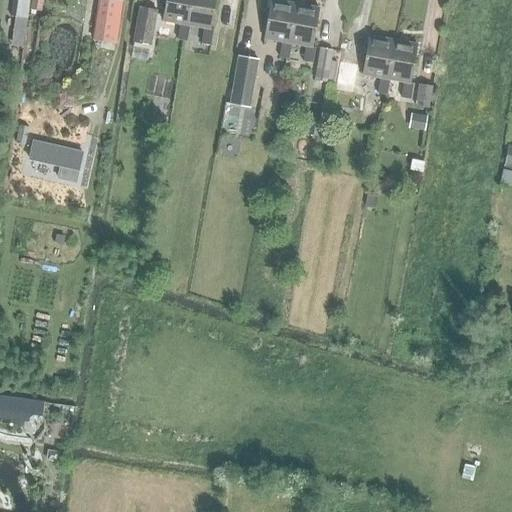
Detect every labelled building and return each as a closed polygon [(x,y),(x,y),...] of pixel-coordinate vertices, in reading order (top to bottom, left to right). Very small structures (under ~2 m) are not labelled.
[(28,0),(12,0),(10,15),(27,17),(28,0)] [(30,0),(29,10),(40,11),(42,0),(30,0)] [(99,0),(93,40),(115,44),(121,0),(118,0),(99,0)] [(186,41),(189,26),(186,25),(190,0),(165,0),(162,21),(179,24),(177,40),(186,41)] [(190,0),(186,25),(189,26),(203,28),(200,44),(210,45),(213,29),(210,29),(215,0),(190,0)] [(288,59),(291,43),(288,43),(294,4),(270,0),(263,39),(281,42),(278,58),(288,59)] [(288,43),(291,43),(305,46),(302,62),(311,63),(314,47),(312,47),(318,9),(294,4),(288,43)] [(157,11),(138,7),(132,42),(150,46),(157,11)] [(229,53),(234,29),(222,26),(216,50),(229,53)] [(386,95),(389,80),(386,79),(393,41),(368,36),(361,75),(379,78),(377,94),(386,95)] [(386,79),(389,80),(403,82),(401,98),(410,100),(413,83),(410,83),(417,45),(393,41),(386,79)] [(330,62),(332,50),(319,48),(315,72),(313,80),(326,83),(326,81),(334,82),(337,64),(330,62)] [(258,60),(237,56),(228,104),(249,108),(258,60)] [(89,96),(107,98),(111,64),(94,62),(89,96)] [(334,91),(352,94),(357,66),(339,62),(334,91)] [(175,93),(175,84),(150,84),(150,93),(175,93)] [(414,106),(428,109),(432,86),(418,84),(414,106)] [(60,167),(58,179),(75,182),(82,153),(33,142),(29,160),(60,167)] [(0,426),(39,431),(43,399),(0,393),(0,426)]
